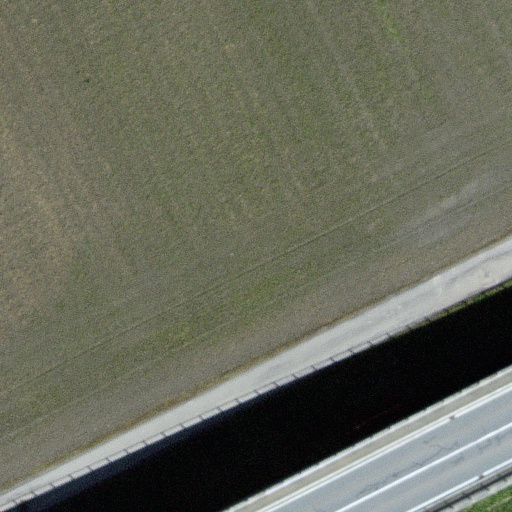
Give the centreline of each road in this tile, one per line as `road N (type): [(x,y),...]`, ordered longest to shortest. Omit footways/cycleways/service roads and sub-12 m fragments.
road 1 (unclassified): [(30,511),(511,265)]
road 2 (primary): [(511,424),(338,511)]
